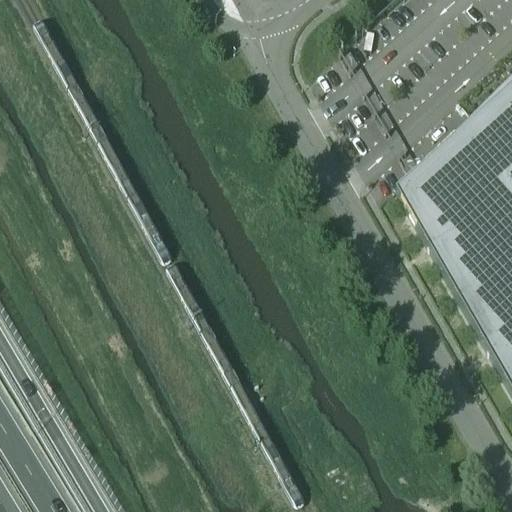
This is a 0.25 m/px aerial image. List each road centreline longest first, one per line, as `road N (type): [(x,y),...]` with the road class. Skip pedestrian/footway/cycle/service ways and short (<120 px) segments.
road 1 (unclassified): [(246,32),(511,495)]
road 2 (trunk): [(98,511),(0,347)]
